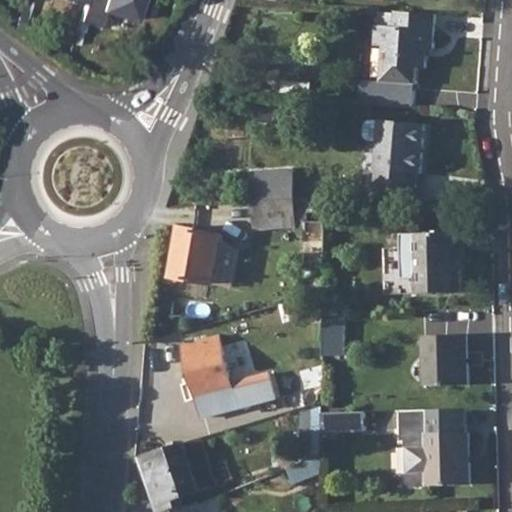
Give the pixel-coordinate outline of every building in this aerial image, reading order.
[(84,0),(83,5),(78,20),(99,27),(104,11),(132,20),(133,17),(137,19),(143,0),(84,0)] [(437,14),(397,11),(396,27),(378,26),(377,45),(387,46),(384,83),(418,86),(420,68),(428,69),(430,49),(434,49),(437,14)] [(364,81),(362,104),(415,108),(418,86),(384,83),(364,81)] [(379,142),(375,186),(416,188),(416,173),(420,174),(426,124),(381,121),(381,122),(370,122),(365,125),(365,137),(368,142),(379,142)] [(253,171),(255,202),(297,198),(295,169),(253,171)] [(297,198),(255,202),(256,228),(299,225),(299,222),(305,222),(304,262),(327,263),(328,196),(297,198)] [(184,227),(174,277),(216,284),(225,235),(198,230),(184,227)] [(466,232),(416,233),(401,234),(402,264),(417,263),(417,294),(461,292),(460,259),(466,259),(466,232)] [(346,312),(326,312),(326,324),(346,325),(346,312)] [(326,324),(325,354),(346,355),(346,325),(326,324)] [(469,334),(425,336),(426,386),(470,385),(469,334)] [(221,335),(185,346),(205,417),(278,396),(270,372),(233,383),(221,335)] [(292,457),(295,465),(323,453),(324,413),(324,405),(303,412),(302,453),(292,457)] [(497,409),(474,407),(473,426),(496,427),(497,409)] [(428,434),(467,432),(466,408),(402,410),(403,440),(407,439),(408,482),(413,486),(430,486),(428,434)] [(367,411),(339,412),(340,430),(367,429),(367,411)] [(467,432),(428,434),(430,486),(471,485),(470,432),(467,432)] [(167,448),(143,456),(163,511),(180,505),(185,501),(183,496),(214,486),(201,452),(171,462),(167,448)] [(205,511),(201,502),(174,511),(205,511)]
